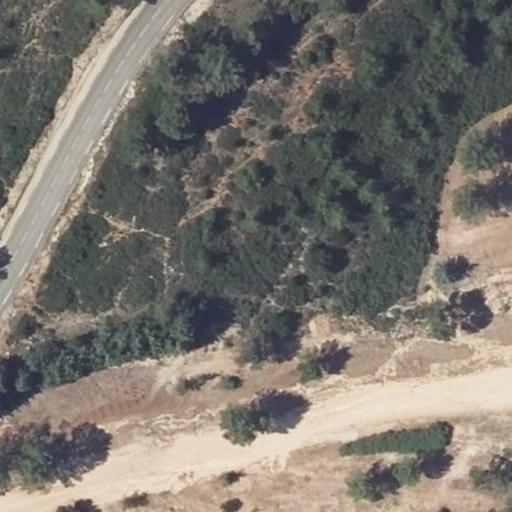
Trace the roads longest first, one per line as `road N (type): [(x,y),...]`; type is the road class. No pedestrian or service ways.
road 1 (track): [(0,510),(511,386)]
road 2 (secondary): [(166,0),(123,61),(0,282)]
